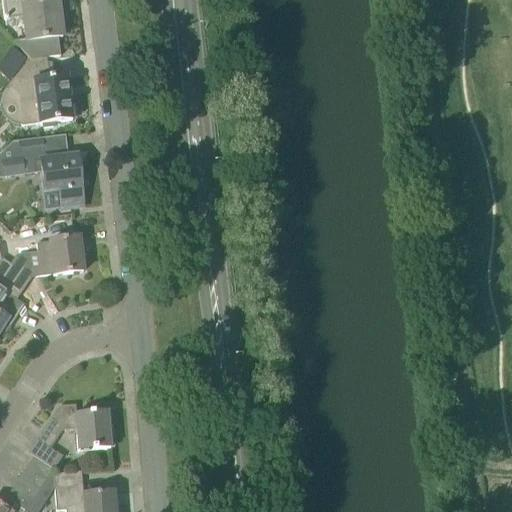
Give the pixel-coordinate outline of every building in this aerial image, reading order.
[(11,43),(30,62),(46,60),(59,59),(57,40),(62,39),(57,3),(28,7),(27,0),(1,0),(4,21),(23,19),(26,41),(11,43)] [(38,126),(52,125),(72,122),(66,79),(48,82),(46,60),(30,62),(8,87),(17,94),(22,126),(22,128),(38,126)] [(57,194),(59,212),(82,209),(76,158),(45,162),(42,141),(11,145),(0,155),(0,170),(0,171),(1,178),(41,173),(44,195),(57,194)] [(16,302),(30,280),(53,277),(53,278),(82,274),(82,270),(84,268),(83,259),(80,258),(78,239),(49,243),(49,244),(35,246),(36,254),(15,257),(9,267),(1,262),(0,263),(0,291),(9,297),(16,302)] [(256,260),(247,256),(243,256),(245,276),(249,276),(257,270),(256,260)] [(0,332),(8,321),(0,316),(0,310),(9,297),(0,291),(0,332)] [(42,434),(62,433),(76,432),(77,454),(109,451),(106,414),(75,416),(74,407),(58,409),(58,410),(42,434)] [(28,456),(33,459),(54,473),(62,459),(50,451),(37,442),(28,456)] [(33,459),(26,469),(46,483),(49,477),(51,476),(54,473),(33,459)] [(26,469),(19,480),(39,493),(46,483),(26,469)] [(80,474),(51,476),(49,477),(46,483),(39,493),(33,504),(27,511),(39,511),(54,489),(56,511),(69,511),(83,511),(114,511),(113,495),(82,498),(80,474)] [(12,490),(33,504),(39,493),(19,480),(12,490)] [(5,501),(12,505),(21,511),(27,511),(33,504),(12,490),(5,501)]
